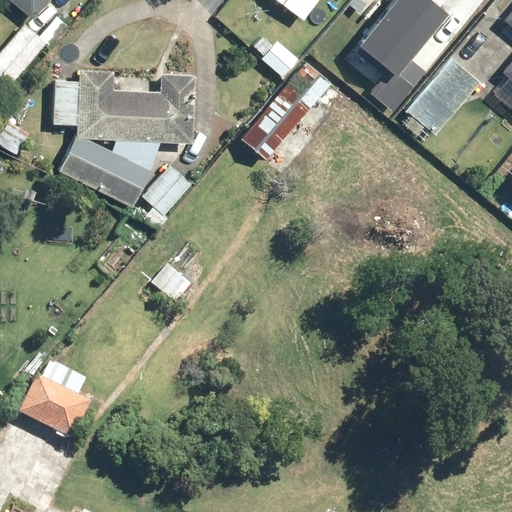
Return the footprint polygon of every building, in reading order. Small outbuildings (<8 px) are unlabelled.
[(3,0),(25,18),(39,0),(3,0)] [(270,0),(294,20),(310,0),(270,0)] [(391,67),(371,91),(389,106),(421,67),(404,52),(443,6),(435,0),(383,0),(353,36),(391,67)] [(511,5),(497,24),(511,35),(511,54),(496,73),(511,86),(511,5)] [(19,25),(0,46),(0,90),(41,44),(19,25)] [(249,48),(259,56),(256,59),(278,78),(294,61),(272,41),(269,44),(260,35),(249,48)] [(446,60),(398,114),(424,137),(472,82),(446,60)] [(73,71),(70,138),(184,142),(186,75),(73,71)] [(235,138),(259,159),(311,98),(287,77),(235,138)] [(0,117),(0,150),(10,156),(24,131),(0,117)] [(54,171),(125,207),(141,175),(70,139),(54,171)] [(160,215),(184,184),(163,167),(138,198),(160,215)] [(511,171),(502,184),(511,191),(511,171)] [(190,287),(179,277),(201,252),(190,241),(167,267),(165,265),(147,285),(171,307),(190,287)] [(145,396),(156,406),(181,380),(170,370),(145,396)] [(31,375),(12,414),(66,441),(85,402),(31,375)] [(272,473),(289,490),(350,429),(333,412),(272,473)]
